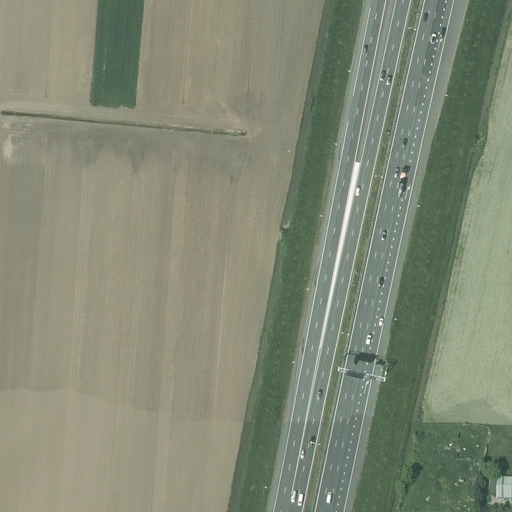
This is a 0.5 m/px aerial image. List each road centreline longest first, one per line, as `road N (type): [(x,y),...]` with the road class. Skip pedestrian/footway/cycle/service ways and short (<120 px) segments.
road 1 (motorway): [(328,511),(439,0)]
road 2 (motorway): [(403,0),(292,490)]
road 3 (motorway): [(379,0),(292,490)]
